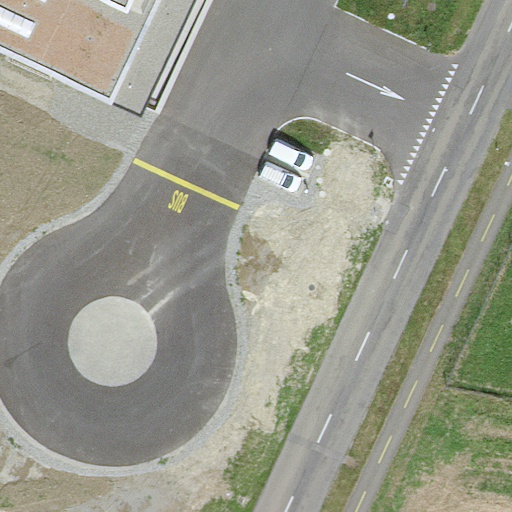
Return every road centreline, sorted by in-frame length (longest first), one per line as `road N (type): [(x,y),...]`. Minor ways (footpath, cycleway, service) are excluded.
road 1 (tertiary): [(290,511),(511,28)]
road 2 (track): [(0,65),(202,158)]
